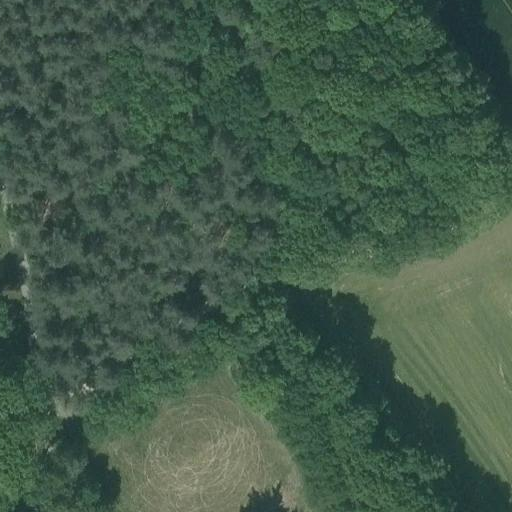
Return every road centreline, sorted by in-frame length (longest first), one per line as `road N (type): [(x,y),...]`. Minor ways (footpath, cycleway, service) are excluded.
road 1 (track): [(41,420),(245,289),(415,237),(511,194)]
road 2 (tertiary): [(42,511),(0,380)]
